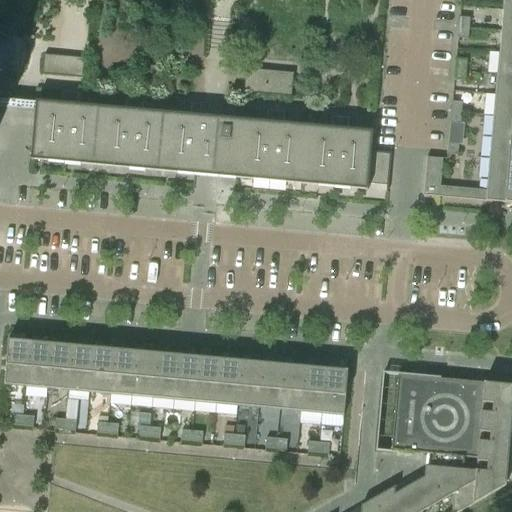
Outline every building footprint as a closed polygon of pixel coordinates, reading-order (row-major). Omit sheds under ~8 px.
[(511,12),(511,0),(503,0),(502,11),(511,12)] [(511,33),(511,12),(502,11),(500,32),(511,33)] [(468,29),(469,19),(459,18),(458,28),(468,29)] [(467,40),(468,29),(458,28),(457,39),(467,40)] [(511,54),(511,33),(500,32),(499,53),(511,54)] [(511,75),(511,54),(499,53),(497,74),(511,75)] [(85,79),(87,59),(44,55),(42,75),(85,79)] [(465,71),(465,61),(455,60),(454,71),(465,71)] [(291,97),(293,76),(293,74),(292,74),(291,79),(246,75),(246,70),(245,69),(243,93),(291,97)] [(464,82),(465,71),(454,71),(453,81),(464,82)] [(511,97),(511,75),(497,74),(495,96),(511,97)] [(13,100),(15,82),(7,81),(5,99),(13,100)] [(370,152),(372,133),(347,130),(348,118),(331,117),(330,129),(283,124),(284,112),(275,112),(267,111),(265,123),(200,117),(201,105),(190,104),(189,116),(142,112),(143,100),(126,98),(125,110),(78,106),(79,94),(61,92),(60,104),(35,102),(30,161),(33,161),(33,160),(47,161),(48,155),(81,158),(80,164),(112,167),(112,161),(145,164),(145,170),(176,173),(177,167),(236,172),(235,178),(252,180),(253,174),(286,177),(285,182),(301,184),(317,185),(317,180),(351,183),(350,188),(364,190),(364,191),(367,191),(368,184),(386,186),(385,193),(387,193),(390,154),(370,152)] [(511,118),(511,97),(495,96),(493,117),(511,118)] [(461,114),(462,103),(451,102),(450,113),(461,114)] [(460,124),(461,114),(450,113),(449,123),(460,124)] [(511,139),(511,118),(493,117),(491,138),(511,139)] [(511,161),(511,139),(491,138),(489,160),(511,161)] [(457,156),(458,145),(447,144),(446,155),(457,156)] [(440,186),(442,159),(426,158),(423,197),(439,198),(440,186)] [(511,182),(511,161),(489,160),(487,181),(511,182)] [(511,204),(511,182),(487,181),(486,191),(450,187),(448,199),(511,204)] [(448,199),(450,187),(440,186),(439,198),(448,199)] [(8,340),(4,385),(26,387),(30,342),(17,341),(9,340),(8,340)] [(30,342),(26,387),(47,389),(51,344),(38,343),(30,342)] [(51,344),(47,389),(68,391),(72,346),(59,345),(51,344)] [(68,391),(66,420),(76,421),(78,401),(87,401),(88,393),(89,393),(93,348),(80,347),(73,346),(72,346),(68,391)] [(93,348),(89,393),(110,395),(114,350),(101,349),(94,348),(93,348)] [(114,350),(110,395),(131,397),(135,352),(122,351),(115,350),(114,350)] [(135,352),(131,397),(152,399),(157,354),(144,353),(136,352),(135,352)] [(157,354),(152,399),(174,401),(178,356),(165,354),(157,354)] [(178,356),(174,401),(195,403),(199,357),(186,356),(178,356)] [(199,357),(195,403),(216,405),(220,359),(207,358),(199,358),(199,357)] [(220,359),(216,405),(237,406),(241,361),(228,360),(220,359)] [(241,361),(237,406),(258,408),(262,363),(249,362),(241,361)] [(262,363),(258,408),(279,410),(283,365),(270,364),(262,363)] [(283,365),(279,410),(300,412),(304,367),(291,366),(284,365),(283,365)] [(300,412),(299,424),(320,426),(325,369),(313,368),(305,367),(304,367),(300,412)] [(325,369),(320,426),(342,428),(347,371),(334,370),(326,369),(325,369)] [(478,459),(479,444),(482,414),(484,384),(397,376),(390,451),(432,455),(478,459)] [(511,417),(511,407),(511,386),(484,384),(482,414),(511,417)] [(138,412),(137,424),(149,425),(150,413),(138,412)] [(508,447),(511,417),(482,414),(479,444),(508,447)] [(23,427),(24,417),(12,416),(11,426),(23,427)] [(32,428),(33,417),(24,417),(23,427),(32,428)] [(55,419),(54,430),(65,431),(66,420),(55,419)] [(66,420),(65,431),(74,432),(75,432),(76,421),(66,420)] [(107,435),(108,424),(97,423),(96,434),(107,435)] [(117,435),(118,425),(108,424),(107,435),(117,435)] [(149,438),(150,428),(139,427),(138,437),(149,438)] [(159,439),(160,429),(150,428),(149,438),(159,439)] [(191,442),(192,432),(181,431),(180,441),(191,442)] [(201,443),(202,433),(192,432),(191,442),(201,443)] [(233,446),(234,436),(223,435),(222,445),(233,446)] [(244,447),(245,437),(234,436),(233,446),(244,447)] [(275,450),(276,439),(266,439),(265,449),(275,450)] [(286,451),(287,440),(276,439),(275,450),(286,451)] [(317,454),(318,443),(308,442),(307,453),(317,454)] [(328,455),(329,444),(318,443),(317,454),(328,455)] [(506,477),(508,447),(479,444),(478,459),(476,475),(506,477)] [(460,511),(474,504),(476,475),(478,459),(432,455),(431,467),(441,467),(438,503),(453,495),(451,511),(460,511)] [(422,511),(438,503),(441,467),(431,467),(425,466),(424,477),(409,486),(406,511),(422,511)] [(474,504),(503,488),(505,487),(506,477),(476,475),(474,504)] [(406,511),(409,486),(394,494),(395,487),(378,496),(376,511),(406,511)] [(376,511),(378,496),(361,506),(360,511),(376,511)]
